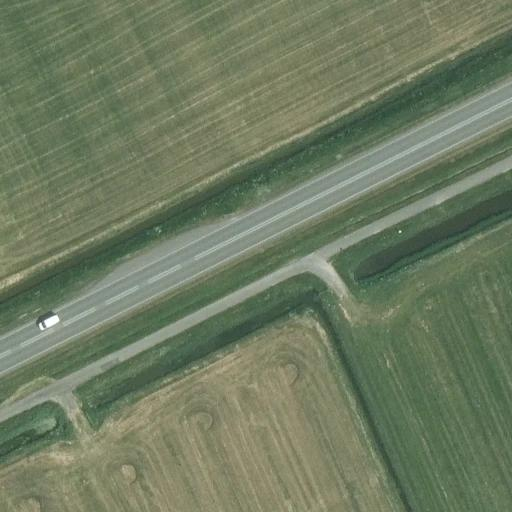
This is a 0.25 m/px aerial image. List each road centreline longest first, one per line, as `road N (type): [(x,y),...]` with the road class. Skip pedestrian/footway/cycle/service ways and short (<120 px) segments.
road 1 (trunk): [(0,356),(511,99)]
road 2 (unclassified): [(0,417),(312,259)]
